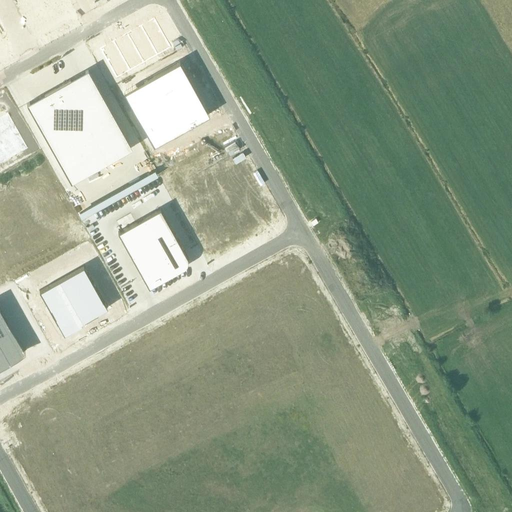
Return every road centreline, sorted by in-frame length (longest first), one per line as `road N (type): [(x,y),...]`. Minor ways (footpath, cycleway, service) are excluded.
road 1 (residential): [(298,231),(0,400)]
road 2 (residential): [(461,511),(298,231)]
road 3 (residential): [(298,231),(167,0)]
road 4 (residential): [(138,0),(0,78)]
